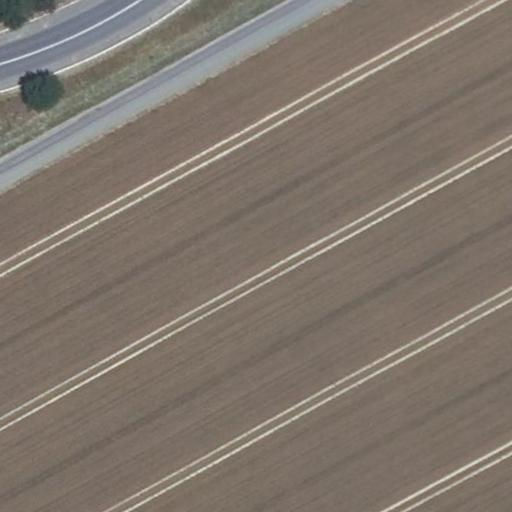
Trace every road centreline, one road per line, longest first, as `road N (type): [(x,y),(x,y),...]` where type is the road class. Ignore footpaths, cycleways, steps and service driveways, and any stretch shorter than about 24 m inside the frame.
road 1 (tertiary): [(0,173),(315,0)]
road 2 (secondary): [(143,0),(106,25),(0,64)]
